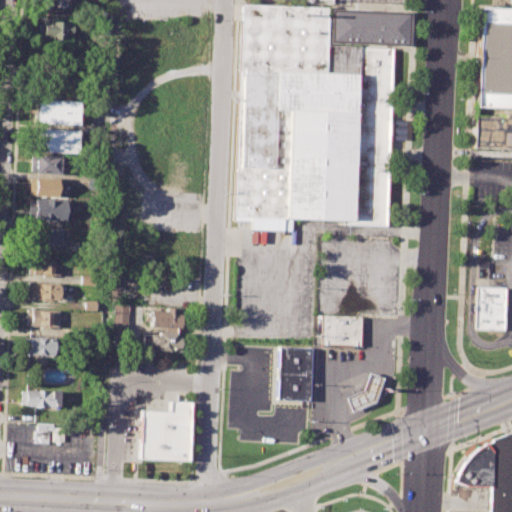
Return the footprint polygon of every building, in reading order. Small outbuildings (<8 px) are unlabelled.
[(240,5),(238,66),(320,69),(322,8),(240,5)] [(511,8),(475,7),(472,107),(511,108),(511,8)] [(411,11),(410,46),(328,43),(330,8),(411,11)] [(37,19),(36,35),(70,36),(71,20),(37,19)] [(389,49),(325,47),(324,72),(239,69),(233,214),(382,220),(389,49)] [(30,99),(30,121),(73,122),(73,101),(30,99)] [(511,116),(472,115),(471,146),(511,147),(511,116)] [(29,128),(29,149),(72,151),(72,130),(29,128)] [(29,154),(28,172),(58,174),(59,155),(29,154)] [(28,177),(28,195),(55,197),(55,190),(61,190),(61,179),(28,177)] [(28,200),(27,218),(63,219),(63,210),(71,211),(71,202),(28,200)] [(30,230),(30,242),(57,243),(57,231),(30,230)] [(28,258),(27,274),(56,275),(56,259),(28,258)] [(77,275),(76,285),(90,286),(90,275),(77,275)] [(25,282),(24,298),(57,299),(57,283),(25,282)] [(473,327),(503,329),(503,321),(504,288),(487,288),(474,287),(473,327)] [(111,305),(110,327),(125,328),(126,305),(111,305)] [(23,308),(22,325),(56,326),(57,310),(23,308)] [(147,309),(147,326),(179,327),(180,309),(147,309)] [(320,342),(359,344),(360,316),(321,315),(320,342)] [(59,327),(59,337),(73,337),(74,327),(59,327)] [(147,331),(146,350),(180,351),(181,333),(147,331)] [(110,334),(109,348),(123,349),(123,335),(110,334)] [(23,336),(22,354),(50,355),(51,338),(23,336)] [(277,346),(274,400),(307,401),(309,348),(277,346)] [(349,411),(373,401),(381,378),(367,373),(360,390),(343,397),(349,411)] [(21,390),(20,405),(49,406),(50,391),(21,390)] [(188,402),(186,460),(137,458),(139,410),(167,411),(168,401),(188,402)] [(32,445),(47,445),(48,426),(36,426),(35,432),(32,432),(32,445)] [(452,483),(458,466),(468,455),(476,449),(490,441),(511,432),(511,511),(486,511),(489,489),(464,488),(452,483)]
